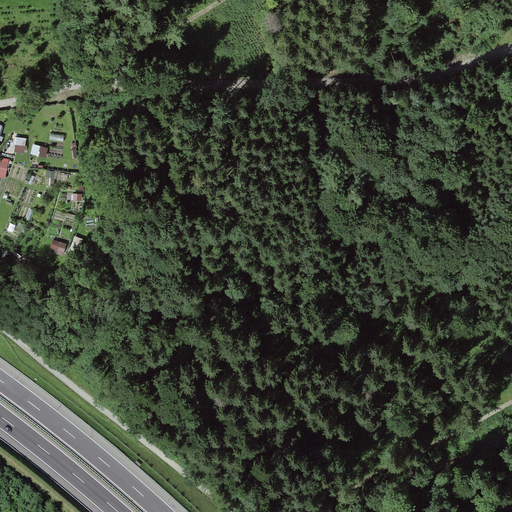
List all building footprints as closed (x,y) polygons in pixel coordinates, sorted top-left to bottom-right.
[(51,133),(50,141),(64,143),(65,135),(51,133)] [(15,136),(14,152),(25,153),(26,138),(15,136)] [(31,154),(38,155),(40,146),(33,144),(31,154)] [(0,173),(8,175),(11,160),(0,157),(0,173)] [(11,193),(17,195),(21,184),(15,182),(11,193)] [(57,252),(65,255),(68,243),(53,239),(51,248),(58,250),(57,252)]
